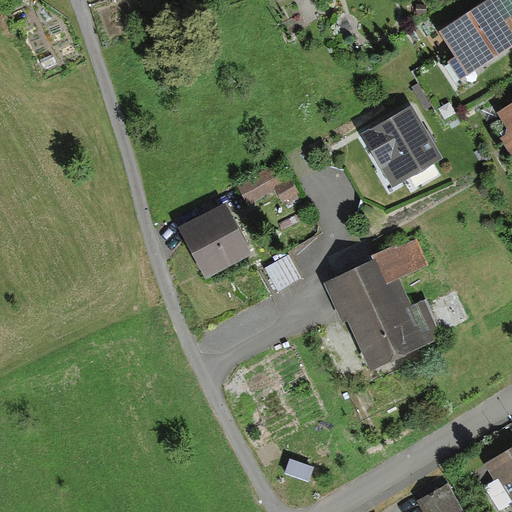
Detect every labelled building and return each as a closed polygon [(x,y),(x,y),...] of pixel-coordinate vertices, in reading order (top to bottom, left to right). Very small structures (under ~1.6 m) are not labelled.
[(511,20),(511,0),(492,0),(440,34),(456,58),(448,63),(462,85),(511,52),(511,22),(511,21),(511,20)] [(511,106),(499,115),(511,135),(511,106)] [(362,135),(391,186),(440,159),(412,107),(362,135)] [(252,207),(284,182),(270,163),(237,188),(252,207)] [(180,230),(207,282),(254,258),(227,206),(180,230)] [(348,321),(371,372),(478,323),(462,288),(413,310),(399,280),(430,267),(419,242),(325,284),(343,324),(348,321)] [(279,291),(305,278),(293,254),(267,268),(279,291)] [(511,453),(489,467),(511,504),(511,453)] [(291,455),(286,478),(317,484),(322,462),(291,455)] [(464,511),(449,484),(417,501),(423,511),(464,511)]
